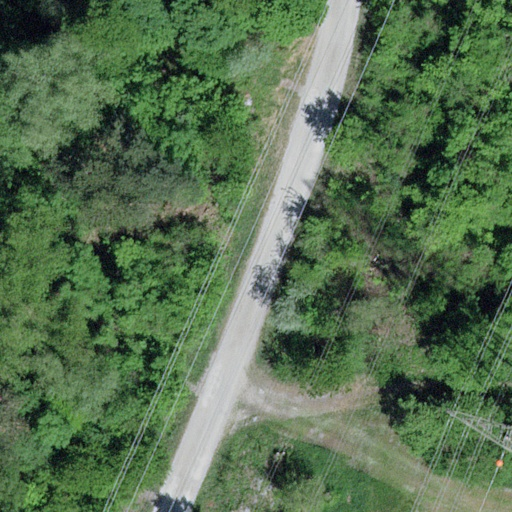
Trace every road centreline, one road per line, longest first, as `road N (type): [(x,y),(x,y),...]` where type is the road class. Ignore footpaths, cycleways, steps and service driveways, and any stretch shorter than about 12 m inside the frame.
road 1 (track): [(170,511),(299,172),(339,0)]
road 2 (track): [(222,377),(284,406),(397,394),(511,396)]
